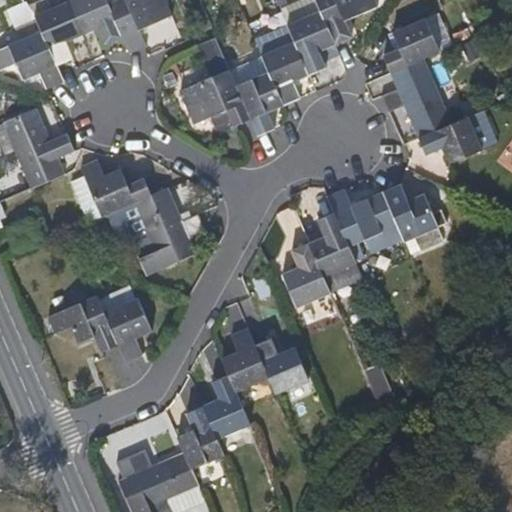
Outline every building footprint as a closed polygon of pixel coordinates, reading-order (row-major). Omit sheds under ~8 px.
[(123,37),(109,4),(106,0),(73,0),(68,2),(83,36),(100,28),(107,45),(123,37)] [(172,16),(164,0),(118,0),(109,4),(123,37),(130,54),(146,47),(139,30),(172,16)] [(337,45),(317,0),(306,0),(283,10),(296,43),(311,76),(327,68),(321,52),(337,45)] [(380,0),(317,0),(337,45),(353,37),(347,21),(379,8),(376,2),(380,0)] [(83,36),(68,2),(35,17),(42,33),(58,67),(74,60),(67,43),(83,36)] [(441,51),(427,19),(393,33),(401,50),(385,56),(392,72),(425,59),(441,51)] [(58,67),(42,33),(0,51),(0,71),(17,65),(23,80),(41,73),(44,80),(48,89),(64,83),(58,67)] [(311,76),(296,43),(264,57),(285,106),(302,99),(295,83),(311,76)] [(285,106),(264,57),(231,71),(253,121),(258,136),(276,129),(269,114),(285,106)] [(453,124),(425,59),(392,72),(400,89),(383,97),(388,108),(391,113),(407,106),(421,139),(453,124)] [(253,121),(231,71),(181,92),(195,126),(229,112),(236,128),(253,121)] [(44,80),(41,73),(23,80),(26,87),(44,80)] [(37,109),(3,123),(31,189),(65,174),(58,158),(74,151),(67,134),(51,142),(37,109)] [(484,111),(472,114),(480,141),(492,137),(484,111)] [(484,151),(470,117),(453,124),(421,139),(428,155),(444,149),(451,164),(484,151)] [(136,203),(153,195),(146,178),(130,185),(122,169),(106,176),(99,160),(81,168),(103,218),(136,203)] [(449,224),(442,210),(433,214),(424,194),(409,201),(402,185),(386,192),(400,225),(407,241),(449,224)] [(191,238),(208,231),(200,213),(183,221),(169,189),(153,195),(136,203),(150,235),(134,243),(149,275),(198,253),(191,238)] [(400,225),(386,192),(354,207),(347,190),(330,197),(337,214),(351,246),(369,238),(400,225)] [(351,246),(337,214),(320,221),(327,238),(311,245),(324,277),(358,263),(351,246)] [(38,240),(30,222),(10,230),(18,249),(38,240)] [(407,241),(400,225),(369,238),(374,251),(381,252),(407,241)] [(311,245),(311,244),(295,251),(302,268),(285,275),(298,307),(331,294),(324,277),(311,245)] [(331,294),(365,279),(358,263),(324,277),(331,294)] [(105,314),(98,298),(48,318),(56,336),(72,329),(79,345),(96,338),(103,353),(119,346),(105,314)] [(152,332),(139,299),(105,314),(119,346),(126,363),(143,356),(137,338),(152,332)] [(271,377),(258,345),(250,327),(233,335),(239,353),(224,359),(231,376),(238,392),(271,377)] [(274,337),(258,345),(271,377),(278,394),(312,380),(297,346),(281,352),(274,337)] [(252,424),(238,392),(231,376),(215,383),(222,399),(206,407),(219,439),(252,424)] [(219,439),(206,407),(189,413),(196,431),(180,437),(187,453),(193,469),(226,455),(219,439)] [(201,485),(193,469),(187,453),(154,468),(146,451),(129,458),(137,476),(123,482),(121,483),(133,511),(172,511),(167,500),(201,485)] [(137,476),(129,458),(115,466),(123,482),(137,476)] [(133,511),(121,483),(106,489),(115,511),(133,511)]
